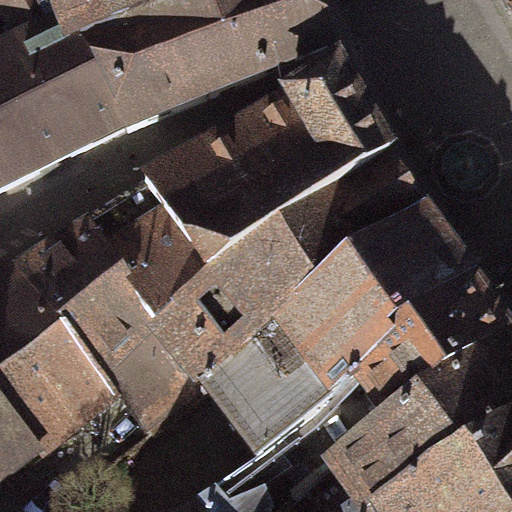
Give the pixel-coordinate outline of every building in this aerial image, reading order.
[(0,0),(0,47),(32,34),(69,19),(78,48),(169,4),(184,0),(0,0)] [(184,0),(169,4),(78,48),(121,127),(122,130),(200,99),(321,44),(304,0),(184,0)] [(511,0),(502,0),(508,10),(511,7),(511,0)] [(0,188),(121,127),(78,48),(69,19),(32,34),(0,47),(0,188)] [(204,150),(264,239),(381,164),(372,146),(354,113),(340,89),(332,73),(218,142),(204,150)] [(265,242),(264,239),(204,150),(140,187),(10,270),(96,377),(151,329),(150,328),(208,278),(265,242)] [(419,223),(381,164),(264,239),(265,242),(208,278),(150,328),(151,329),(174,357),(197,385),(199,388),(293,310),(419,223)] [(462,283),(419,223),(293,310),(199,388),(201,390),(255,460),(262,454),(390,358),(381,340),(462,283)] [(96,377),(10,270),(0,277),(0,418),(23,450),(27,447),(35,455),(108,391),(96,377)] [(503,341),(462,283),(381,340),(390,358),(262,454),(290,492),(324,462),(377,424),(380,428),(503,341)] [(138,391),(174,357),(151,329),(96,377),(108,391),(137,397),(138,391)] [(511,352),(503,341),(380,428),(377,424),(324,462),(290,492),(282,499),(284,502),(271,511),(373,511),(396,495),(434,469),(435,471),(511,420),(511,352)] [(0,468),(23,450),(0,418),(0,468)] [(511,511),(511,420),(435,471),(434,469),(396,495),(373,511),(511,511)] [(212,494),(204,499),(188,511),(252,511),(248,502),(253,500),(252,498),(223,511),(219,511),(210,500),(214,497),(212,494)]
